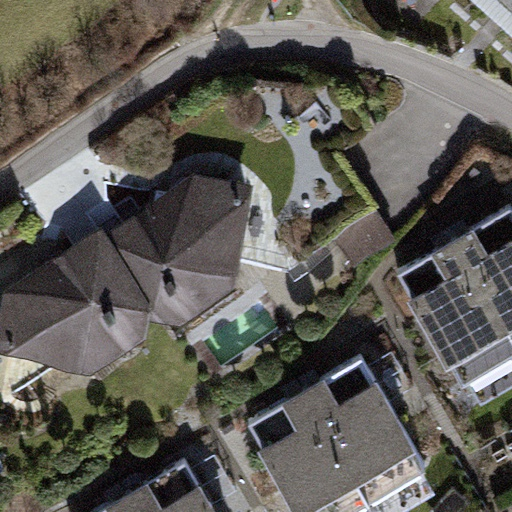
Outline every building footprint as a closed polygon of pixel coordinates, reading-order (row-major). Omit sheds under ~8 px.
[(511,0),(493,0),(511,16),(511,0)] [(207,177),(114,236),(159,304),(155,321),(191,323),(245,283),(258,187),(207,177)] [(511,208),(459,239),(511,328),(511,208)] [(155,321),(159,304),(114,236),(110,229),(11,294),(4,356),(97,370),(152,340),(155,321)] [(467,383),(511,356),(511,328),(459,239),(401,273),(467,383)] [(365,358),(307,393),(373,503),(431,468),(365,358)] [(300,511),(356,511),(373,503),(307,393),(250,427),(300,511)] [(218,511),(189,463),(132,497),(140,511),(218,511)] [(140,511),(132,497),(105,511),(140,511)]
